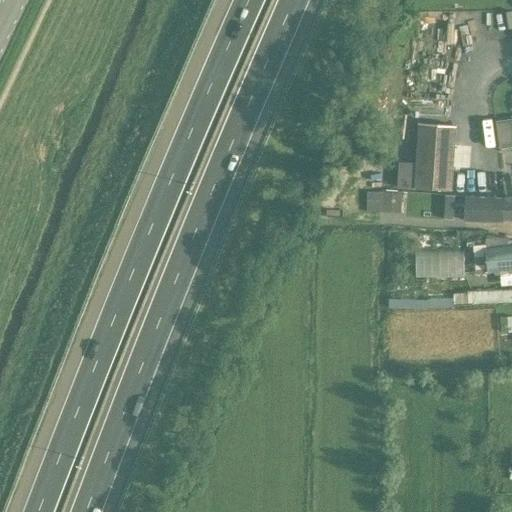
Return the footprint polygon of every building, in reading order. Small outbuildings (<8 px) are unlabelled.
[(452,191),(456,126),(418,123),(416,164),(400,163),(398,187),(452,191)] [(402,192),(387,192),(380,192),(380,212),(385,212),(401,213),(402,192)] [(453,220),(455,196),(445,195),(444,219),(453,220)] [(504,223),(504,220),(511,220),(511,198),(504,198),(465,195),(465,221),(504,223)] [(487,273),(511,270),(511,246),(485,249),(487,273)] [(511,290),(487,290),(487,300),(511,299),(511,290)]
